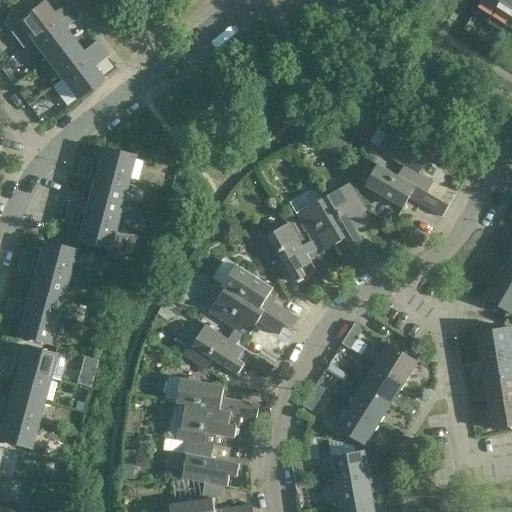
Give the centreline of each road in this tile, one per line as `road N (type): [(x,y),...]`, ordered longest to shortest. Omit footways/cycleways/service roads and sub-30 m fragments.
road 1 (residential): [(392,280),(337,311),(292,381),(272,469),(278,511)]
road 2 (residential): [(249,0),(46,160)]
road 3 (tertiary): [(511,128),(319,0)]
road 4 (residential): [(465,475),(439,326),(392,280)]
road 5 (residential): [(511,150),(447,248),(392,280)]
